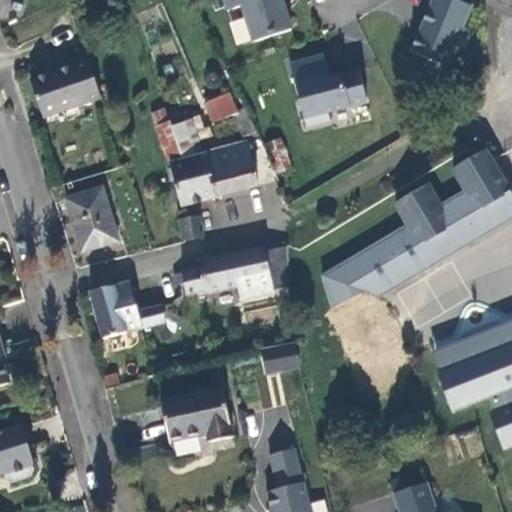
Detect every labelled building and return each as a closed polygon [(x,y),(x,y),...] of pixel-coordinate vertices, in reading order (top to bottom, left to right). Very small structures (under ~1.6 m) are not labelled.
[(282,0),(224,0),(228,12),(243,8),(254,43),(292,31),(282,0)] [(469,5),(455,0),(427,0),(407,50),(444,65),(469,5)] [(323,55),(288,63),(301,118),(369,102),(361,69),(328,77),(323,55)] [(101,99),(88,60),(72,66),(74,71),(32,85),(43,118),(101,99)] [(244,137),(256,132),(236,92),(230,95),(238,113),(234,115),(244,137)] [(238,113),(230,95),(205,105),(213,123),(234,115),(238,113)] [(205,155),(192,120),(172,128),(184,161),(205,155)] [(170,165),(171,164),(184,161),(172,128),(170,123),(155,128),(170,165)] [(267,141),(278,173),(292,168),(281,136),(267,141)] [(216,198),(259,187),(247,144),(205,155),(216,198)] [(511,205),(511,195),(487,152),(453,172),(465,192),(440,206),(429,187),(396,207),(425,257),(431,253),(433,256),(455,244),(453,241),(459,237),(457,234),(459,233),(463,239),(482,227),(479,221),(481,220),(483,222),(488,219),(491,223),(511,209),(511,208),(510,206),(511,205)] [(182,207),(216,198),(205,155),(184,161),(171,164),(182,207)] [(82,253),(118,242),(103,189),(66,200),(82,253)] [(511,218),(511,205),(510,206),(511,208),(511,209),(491,223),(488,219),(483,222),(481,220),(479,221),(482,227),(463,239),(459,233),(457,234),(459,237),(453,241),(455,244),(433,256),(431,253),(425,257),(431,267),(511,218)] [(199,218),(195,219),(193,210),(178,213),(184,240),(203,239),(199,218)] [(334,259),(352,294),(420,259),(402,225),(334,259)] [(289,288),(287,257),(287,247),(265,252),(264,248),(198,262),(200,270),(182,274),(186,295),(204,291),(205,295),(238,287),(241,301),(274,294),(273,292),(289,288)] [(141,330),(129,283),(90,293),(103,341),(141,330)] [(368,291),(333,309),(374,391),(409,373),(368,291)] [(511,329),(432,370),(450,405),(511,372),(511,329)] [(0,345),(2,345),(0,339),(0,387),(10,384),(0,350),(0,345)] [(293,345),(262,351),(266,376),(297,369),(293,345)] [(233,438),(223,389),(161,403),(169,442),(208,434),(210,443),(233,438)] [(511,405),(492,413),(506,449),(511,446),(511,405)] [(0,475),(4,474),(5,480),(11,483),(31,477),(34,471),(32,465),(34,465),(22,427),(0,433),(0,475)] [(272,455),(281,489),(269,492),(273,511),(312,511),(296,449),(272,455)] [(437,511),(428,484),(393,495),(399,511),(437,511)] [(313,511),(326,511),(323,500),(311,503),(313,511)]
